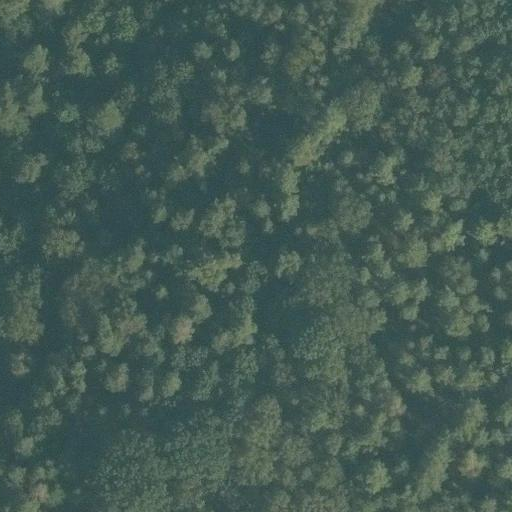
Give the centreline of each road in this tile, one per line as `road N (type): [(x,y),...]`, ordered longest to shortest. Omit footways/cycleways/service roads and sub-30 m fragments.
road 1 (track): [(399,13),(375,42),(338,216),(326,318),(304,384),(262,446),(157,511)]
road 2 (track): [(511,270),(399,13)]
